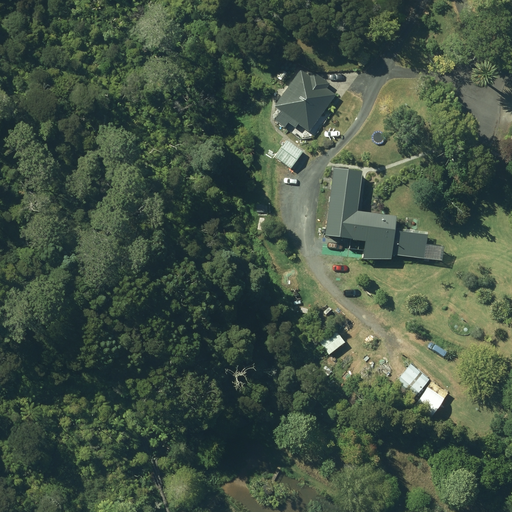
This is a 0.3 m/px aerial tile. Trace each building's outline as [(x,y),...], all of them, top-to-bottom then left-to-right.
[(199,28),(213,42),(221,34),(207,21),(199,28)] [(215,64),(220,56),(213,52),(208,61),(215,64)] [(294,125),(305,133),(332,96),(323,89),(326,85),(310,72),(306,77),(297,70),(271,107),(277,112),(271,120),(281,128),(284,124),(291,129),(294,125)] [(271,158),(288,169),(300,152),(283,141),(271,158)] [(319,237),(386,247),(390,218),(351,213),(356,173),(327,170),(319,237)] [(314,319),(320,327),(332,318),(325,310),(314,319)] [(347,342),(336,329),(322,341),(333,354),(347,342)] [(393,394),(406,405),(427,380),(408,364),(395,381),(406,390),(404,392),(399,387),(393,394)] [(459,374),(467,381),(473,375),(465,368),(459,374)]
